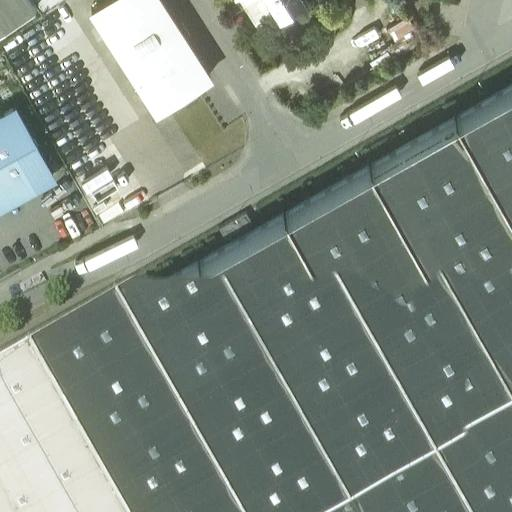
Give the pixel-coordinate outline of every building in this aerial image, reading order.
[(30,0),(0,0),(0,29),(35,7),(30,0)] [(210,75),(160,0),(105,0),(91,9),(156,110),(210,75)] [(300,0),(269,0),(280,15),(301,1),(300,0)] [(59,19),(13,39),(24,62),(69,42),(59,19)] [(511,84),(368,165),(511,419),(511,84)] [(14,107),(0,114),(0,203),(52,175),(14,107)] [(511,511),(511,419),(368,165),(25,359),(111,511),(511,511)] [(111,511),(25,359),(0,373),(0,511),(111,511)]
